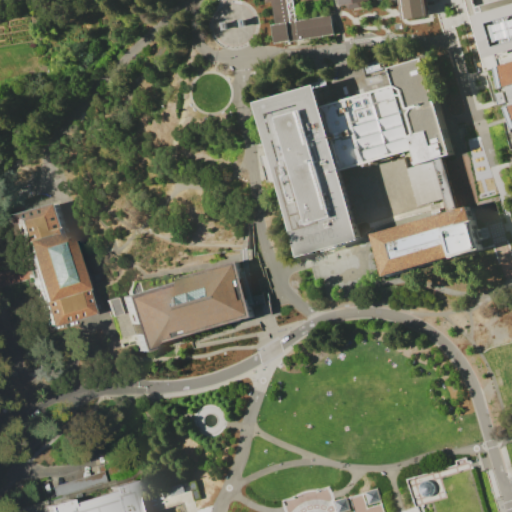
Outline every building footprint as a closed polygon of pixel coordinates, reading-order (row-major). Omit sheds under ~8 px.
[(368,0),(369,3),(341,8),(339,0),(293,0),(297,22),(333,16),(336,35),(275,45),(272,26),(276,25),(273,3),(267,4),(266,0),(368,0)] [(430,17),(427,0),(400,0),(404,21),(430,17)] [(511,0),(495,0),(482,4),(500,65),(511,61),(511,0)] [(390,68),(424,57),(453,153),(443,156),(433,159),(419,164),(414,149),(395,84),(390,68)] [(511,61),(500,65),(511,105),(511,61)] [(322,106),(395,84),(414,149),(388,157),(341,171),(322,106)] [(259,103),(316,86),(322,106),(341,171),(357,224),(361,239),(305,256),(280,173),(272,176),(268,164),(265,152),(273,150),(259,103)] [(433,159),(444,198),(446,203),(448,212),(459,209),(445,163),(443,156),(433,159)] [(406,167),(419,164),(433,159),(444,198),(357,224),(341,171),(388,157),(390,163),(404,159),(406,167)] [(11,217),(55,203),(89,311),(44,324),(28,271),(11,217)] [(374,234),(448,212),(459,209),(471,205),(480,235),(483,247),(387,276),(374,234)] [(120,300),(136,355),(256,320),(251,302),(245,284),(240,265),(120,300)] [(150,511),(140,477),(16,511),(150,511)]
